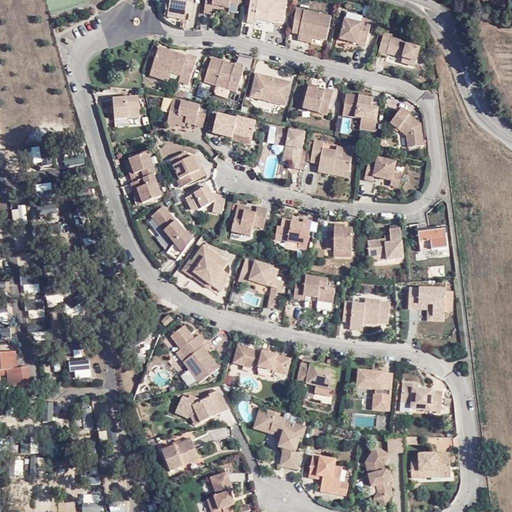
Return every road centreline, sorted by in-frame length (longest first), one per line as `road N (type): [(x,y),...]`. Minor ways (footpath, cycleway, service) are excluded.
road 1 (residential): [(137,22),(73,47),(134,252),(167,296),(229,320),(421,357),(451,373),(461,386),(470,450),(470,487),(459,511)]
road 2 (residential): [(137,22),(184,41),(218,37),(415,91),(428,103),(435,189),(415,208),(336,205),(235,178)]
road 3 (residential): [(427,0),(445,14),(483,115),(511,139)]
